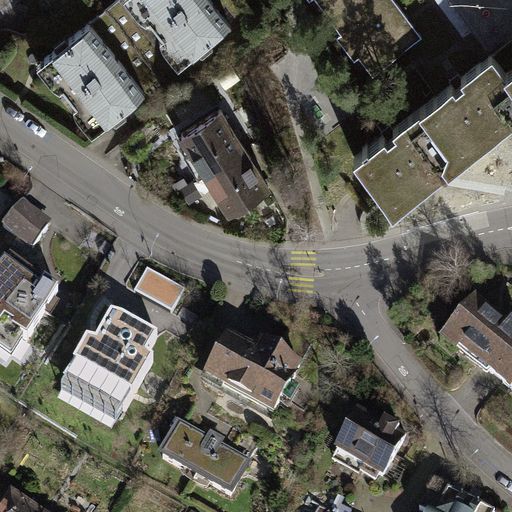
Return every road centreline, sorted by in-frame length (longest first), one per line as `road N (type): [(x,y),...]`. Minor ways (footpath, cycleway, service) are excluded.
road 1 (residential): [(0,119),(181,238),(248,261),(332,273)]
road 2 (residential): [(511,480),(450,420),(332,273)]
road 3 (residential): [(332,273),(511,227)]
